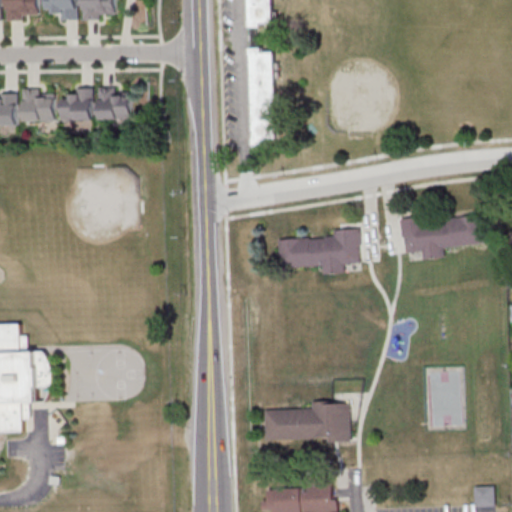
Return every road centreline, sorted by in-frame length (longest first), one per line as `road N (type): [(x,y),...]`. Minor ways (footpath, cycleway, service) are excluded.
road 1 (tertiary): [(216,485),(205,56)]
road 2 (residential): [(511,157),(208,204)]
road 3 (residential): [(205,56),(0,55)]
